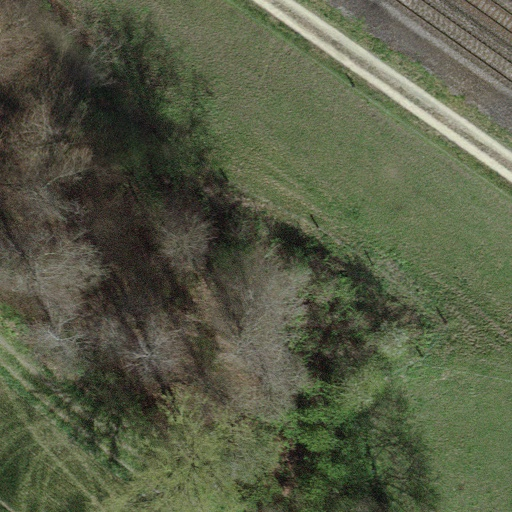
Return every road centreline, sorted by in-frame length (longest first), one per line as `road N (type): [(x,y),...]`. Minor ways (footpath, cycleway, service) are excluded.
road 1 (track): [(0,304),(217,511)]
road 2 (track): [(288,0),(511,158)]
